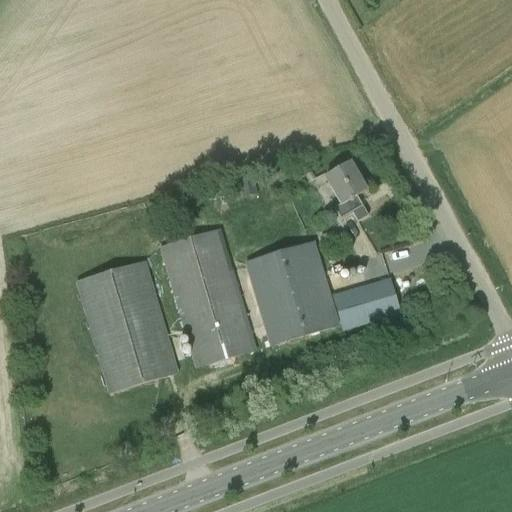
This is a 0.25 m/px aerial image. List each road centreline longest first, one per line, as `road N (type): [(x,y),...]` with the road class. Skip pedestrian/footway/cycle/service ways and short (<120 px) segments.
road 1 (unclassified): [(511,342),(326,0)]
road 2 (tertiary): [(148,511),(511,374)]
